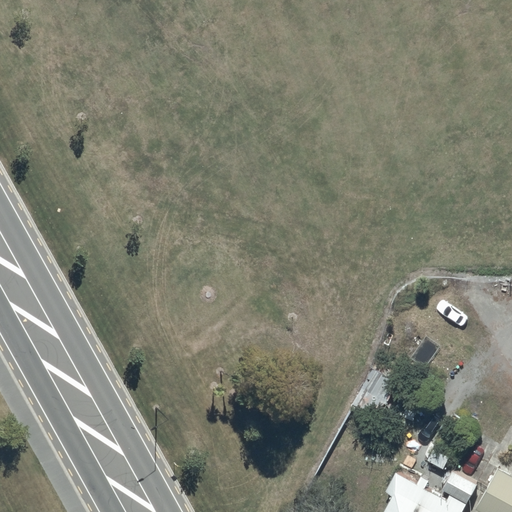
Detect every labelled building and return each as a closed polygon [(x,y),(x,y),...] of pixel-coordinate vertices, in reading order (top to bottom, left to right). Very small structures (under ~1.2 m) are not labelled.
[(106,152),(55,247),(150,298),(201,203),(106,152)] [(375,364),(350,407),(372,420),(383,401),(386,403),(400,379),(375,364)] [(460,511),(466,502),(399,465),(373,511),(460,511)] [(511,511),(511,474),(497,466),(476,507),(485,511),(511,511)] [(449,491),(465,500),(476,481),(452,467),(442,486),(449,491)] [(485,511),(476,507),(466,502),(460,511),(485,511)]
